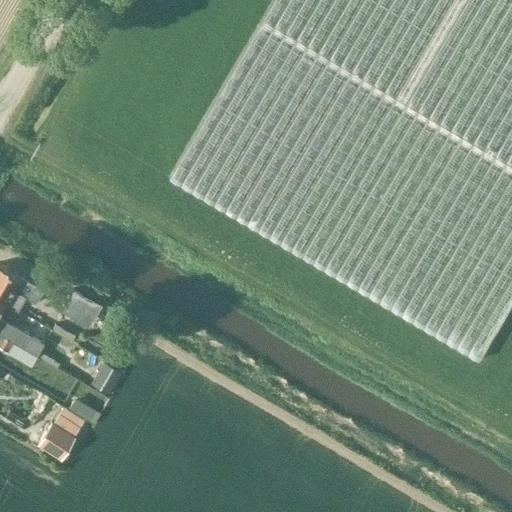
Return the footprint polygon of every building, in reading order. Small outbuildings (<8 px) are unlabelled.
[(511,0),(272,0),(168,177),(477,359),(511,300),(511,0)] [(0,299),(5,302),(4,303),(17,310),(25,297),(35,303),(43,289),(0,264),(0,299)] [(67,309),(89,322),(99,305),(77,292),(67,309)] [(0,317),(0,309),(4,303),(5,302),(0,299),(0,333),(13,341),(36,355),(43,343),(0,317)] [(0,346),(7,351),(13,341),(0,333),(0,346)] [(112,392),(122,365),(105,359),(96,387),(112,392)] [(38,443),(60,457),(73,437),(51,422),(38,443)]
